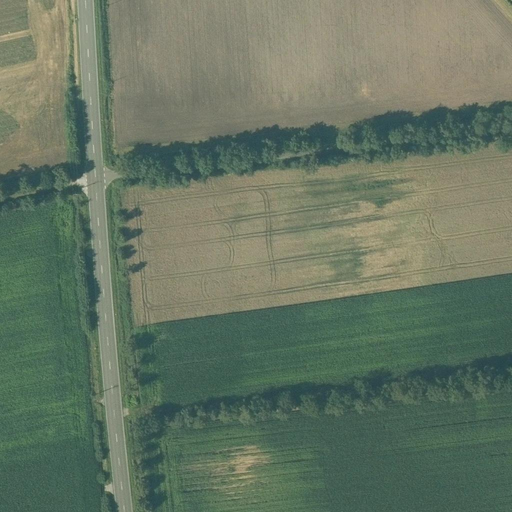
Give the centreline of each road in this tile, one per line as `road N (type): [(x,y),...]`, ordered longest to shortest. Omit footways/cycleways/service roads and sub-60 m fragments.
road 1 (unclassified): [(94,178),(511,126)]
road 2 (secondary): [(123,511),(94,178)]
road 3 (secondary): [(94,178),(83,0)]
